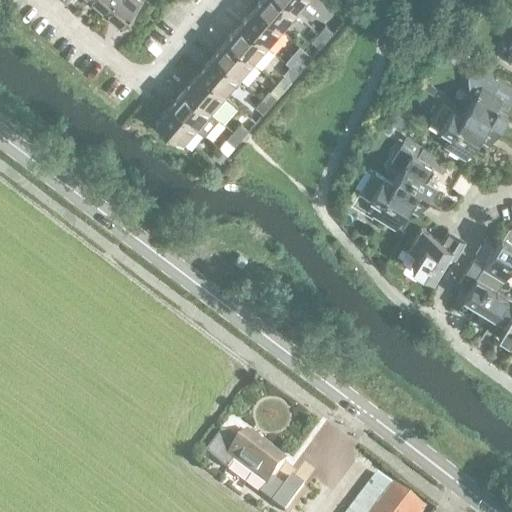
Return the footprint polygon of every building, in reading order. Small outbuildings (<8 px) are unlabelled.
[(140,0),(110,0),(103,8),(120,23),(140,0)] [(259,0),(254,6),(282,29),(296,13),(280,0),(259,0)] [(280,0),(296,13),(306,0),(280,0)] [(268,46),(282,29),(254,6),(240,22),(268,46)] [(318,31),(325,22),(316,15),(309,24),(318,31)] [(268,46),(240,22),(226,38),(253,62),(268,46)] [(326,39),(332,31),(324,24),(318,32),(326,39)] [(318,32),(310,40),(319,47),(326,39),(318,32)] [(239,78),(253,62),(226,38),(212,55),(239,78)] [(290,64),(297,71),(311,55),(303,49),(290,64)] [(212,55),(198,71),(225,94),(239,78),(212,55)] [(290,80),(297,71),(290,64),(282,73),(290,80)] [(469,89),(475,92),(463,112),(494,131),(507,111),(511,101),(511,84),(482,67),(467,73),(469,89)] [(198,71),(184,87),(211,111),(225,94),(198,71)] [(184,87),(169,104),(196,128),(197,127),(205,134),(219,118),(211,111),(184,87)] [(269,104),(276,96),(268,89),(261,97),(269,104)] [(254,105),(262,112),(269,104),(261,97),(254,105)] [(463,112),(452,106),(442,101),(429,121),(450,133),(444,144),(465,157),(477,136),(488,143),(494,131),(463,112)] [(182,144),(196,128),(169,104),(155,121),(182,144)] [(241,137),(247,129),(239,122),(233,130),(241,137)] [(241,137),(233,130),(225,138),(234,145),(236,142),(241,137)] [(399,143),(390,159),(402,166),(392,181),(392,182),(413,195),(423,201),(436,180),(426,174),(432,164),(442,170),(448,160),(422,144),(405,134),(399,143)] [(211,154),(220,161),(226,153),(218,146),(211,154)] [(394,226),(413,195),(392,182),(392,181),(371,169),(358,190),(379,203),(373,213),(394,226)] [(511,224),(508,226),(502,235),(501,234),(482,264),(503,277),(509,268),(511,270),(511,224)] [(433,278),(447,254),(454,258),(465,240),(447,229),(441,239),(421,227),(408,248),(418,255),(411,265),(433,278)] [(458,280),(469,286),(463,296),(493,315),(506,293),(497,288),(503,277),(482,264),(471,258),(458,280)] [(487,325),(497,331),(511,340),(511,296),(506,293),(493,315),(487,325)] [(222,432),(205,454),(227,470),(233,462),(266,487),(285,461),(258,441),(260,439),(250,432),(249,434),(246,432),(238,444),(222,432)] [(346,511),(418,511),(421,509),(390,486),(376,474),(346,511)] [(272,503),(283,511),(303,486),(291,477),(272,503)]
